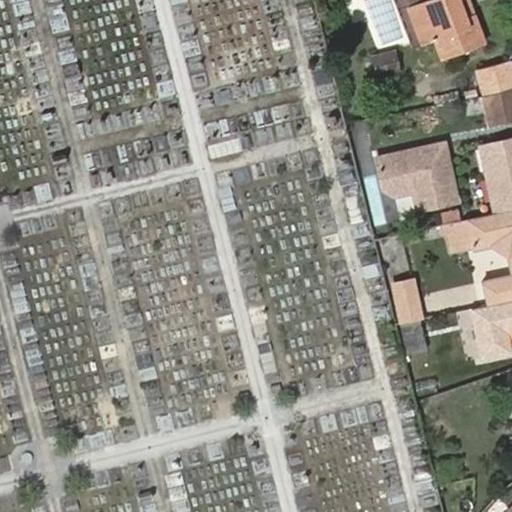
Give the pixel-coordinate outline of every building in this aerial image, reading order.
[(389,0),(369,0),(383,42),(401,36),(389,0)] [(408,0),(422,38),(433,34),(441,53),(482,37),(471,7),(463,10),(461,5),(457,6),(454,0),(408,0)] [(471,7),(468,0),(454,0),(457,6),(461,5),(463,10),(471,7)] [(376,53),(379,67),(403,61),(399,47),(376,53)] [(477,62),(483,87),(511,80),(511,77),(507,55),(477,62)] [(494,212),(511,208),(511,138),(480,144),(494,212)] [(413,191),(418,209),(457,201),(444,143),(417,149),(419,154),(407,157),(401,153),(376,159),(383,188),(394,196),(413,191)] [(419,154),(417,149),(401,153),(407,157),(419,154)] [(414,193),(398,197),(403,220),(419,216),(414,193)] [(511,208),(494,212),(445,224),(447,234),(457,232),(459,242),(468,240),(487,236),(490,248),(495,246),(511,257),(511,278),(484,285),(489,304),(511,299),(511,208)] [(459,242),(461,254),(490,248),(487,236),(468,240),(459,242)] [(390,285),(399,324),(423,319),(415,279),(390,285)] [(511,298),(489,304),(470,308),(481,358),(510,351),(506,333),(511,331),(511,298)] [(424,324),(405,328),(410,351),(429,347),(424,324)]
